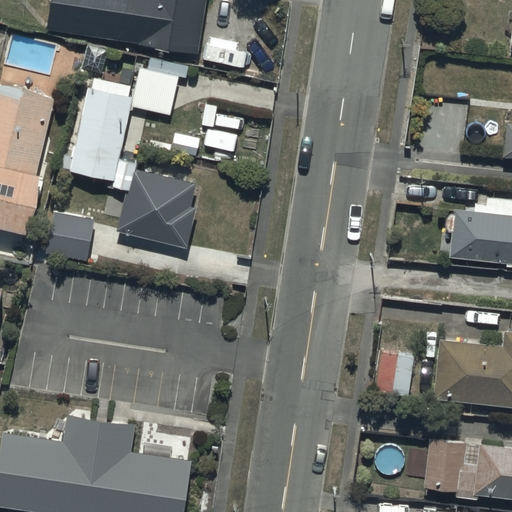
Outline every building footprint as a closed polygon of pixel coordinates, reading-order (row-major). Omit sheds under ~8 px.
[(51,0),(48,23),(199,49),(207,0),(51,0)] [(116,177),(134,92),(129,91),(132,79),(95,71),(92,83),(88,83),(73,153),(64,151),(61,165),(116,177)] [(0,219),(27,226),(43,169),(38,168),(58,96),(0,80),(0,219)] [(248,115),(207,108),(203,126),(208,127),(204,143),(233,149),(237,132),(244,133),(248,115)] [(203,185),(136,168),(120,229),(187,246),(203,185)] [(477,198),(476,206),(456,203),(450,250),(507,258),(507,262),(511,263),(511,195),(488,192),(487,200),(477,198)] [(55,207),(46,248),(88,258),(97,217),(55,207)] [(503,340),(439,334),(433,395),(511,402),(511,325),(505,325),(503,340)] [(65,437),(1,427),(0,434),(0,503),(55,511),(185,511),(195,455),(138,446),(142,421),(70,409),(65,437)] [(511,442),(429,434),(424,483),(458,487),(457,492),(478,494),(479,490),(511,493),(511,442)]
